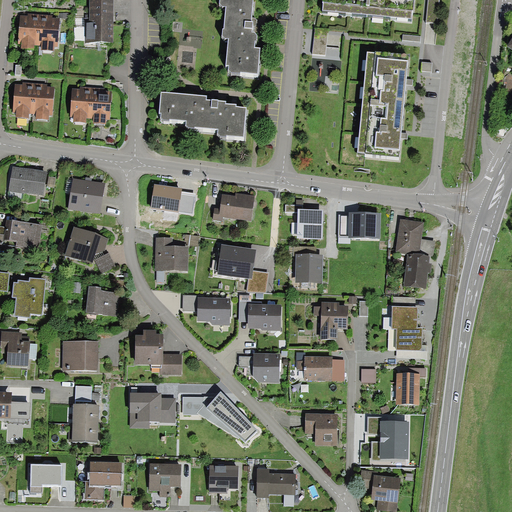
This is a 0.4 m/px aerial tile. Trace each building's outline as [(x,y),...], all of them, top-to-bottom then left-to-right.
[(111,44),(111,0),(88,0),(88,22),(83,22),(83,44),(111,44)] [(218,0),(218,10),(224,10),(221,42),(228,43),(225,74),(256,76),(259,51),(255,51),(256,36),(249,35),(250,25),(252,2),(250,2),(249,0),(218,0)] [(368,16),(369,0),(322,0),(322,12),(368,16)] [(369,0),(368,16),(414,21),(415,0),(369,0)] [(429,0),(429,23),(441,23),(441,0),(429,0)] [(33,46),(36,46),(37,17),(18,16),(17,45),(20,45),(20,50),(33,50),(33,46)] [(59,18),(37,17),(36,46),(39,46),(39,50),(52,51),(52,47),(57,47),(59,18)] [(327,58),(342,61),(345,47),(330,44),(327,58)] [(411,56),(366,51),(356,156),(401,160),(403,137),(408,83),(411,56)] [(27,114),(30,114),(31,85),(12,84),(10,114),(14,114),(13,118),(27,119),(27,114)] [(52,86),(31,85),(30,114),(33,114),(33,119),(46,120),(46,115),(51,115),(52,86)] [(87,118),(90,118),(91,87),(80,87),(80,89),(72,89),(70,118),(74,118),(74,122),(87,123),(87,118)] [(100,88),(91,87),(90,118),(93,119),(93,123),(106,124),(106,119),(111,119),(112,91),(105,90),(105,88),(100,88)] [(160,118),(187,120),(187,128),(217,130),(216,138),(242,139),(244,107),(229,106),(229,102),(213,101),(206,101),(206,95),(161,93),(160,118)] [(45,172),(12,168),(9,191),(42,195),(45,172)] [(102,183),(72,180),(68,210),(99,214),(102,183)] [(185,213),(188,185),(169,183),(168,186),(158,185),(154,213),(166,215),(167,211),(185,213)] [(250,218),(252,195),(234,194),(234,196),(220,195),(219,209),(213,209),(212,219),(221,220),(221,215),(250,218)] [(299,212),(297,212),(297,237),(321,237),(321,209),(299,209),(299,212)] [(379,240),(380,216),(350,215),(349,239),(379,240)] [(37,249),(40,224),(7,220),(4,238),(15,240),(14,246),(37,249)] [(421,223),(400,220),(396,252),(407,253),(417,255),(421,223)] [(106,239),(73,228),(64,256),(95,264),(102,273),(114,266),(107,252),(101,254),(106,239)] [(171,238),(155,238),(155,269),(186,270),(186,246),(171,246),(171,238)] [(296,254),(315,255),(315,246),(293,245),(293,254),(296,254)] [(250,280),(254,253),(222,248),(218,275),(250,280)] [(417,255),(407,253),(403,284),(423,287),(427,256),(417,255)] [(296,254),(295,281),(320,281),(320,255),(315,255),(296,254)] [(163,271),(155,271),(155,282),(163,282),(163,271)] [(8,273),(0,272),(0,290),(7,291),(8,273)] [(40,313),(44,278),(28,276),(28,280),(17,279),(17,282),(12,282),(11,296),(16,296),(14,315),(27,316),(27,311),(40,313)] [(118,291),(88,288),(85,312),(115,315),(118,291)] [(198,311),(198,298),(198,295),(182,295),(182,311),(198,311)] [(248,321),(248,304),(248,296),(239,296),(238,321),(248,321)] [(397,297),(396,305),(417,306),(418,298),(397,297)] [(198,311),(198,320),(229,320),(229,298),(198,298),(198,311)] [(346,329),(346,306),(339,305),(339,302),(322,302),(322,306),(314,306),(314,327),(320,327),(320,338),(335,338),(335,328),(346,329)] [(248,321),(248,328),(279,328),(280,304),(248,304),(248,321)] [(399,332),(419,332),(420,311),(394,310),(393,331),(399,332)] [(135,364),(163,364),(163,354),(163,334),(156,334),(156,329),(144,329),(144,334),(136,334),(135,364)] [(28,365),(28,341),(21,341),(21,332),(0,331),(0,352),(6,353),(6,364),(28,365)] [(425,333),(419,332),(399,332),(398,354),(424,355),(425,333)] [(96,341),(62,341),(62,370),(96,370),(96,341)] [(163,354),(163,364),(163,374),(182,375),(182,354),(163,354)] [(278,382),(278,356),(238,356),(238,368),(247,367),(247,376),(253,376),(257,382),(278,382)] [(331,357),(304,357),(305,379),(331,379),(331,357)] [(374,370),(360,370),(361,383),(374,383),(374,370)] [(397,374),(397,403),(416,403),(416,377),(416,374),(397,374)] [(91,387),(75,386),(75,404),(90,404),(91,387)] [(28,388),(19,388),(19,402),(27,402),(28,388)] [(9,402),(9,391),(0,390),(0,416),(9,417),(9,413),(19,413),(19,402),(9,402)] [(258,430),(221,391),(215,397),(184,397),(184,415),(201,415),(239,438),(240,437),(246,442),(258,430)] [(163,394),(130,393),(129,429),(150,429),(150,423),(176,423),(177,398),(163,398),(163,394)] [(72,404),(72,422),(95,422),(96,404),(90,404),(75,404),(72,404)] [(336,444),(336,414),(305,414),(305,434),(316,434),(316,444),(336,444)] [(95,422),(72,422),(72,440),(95,440),(95,422)] [(382,422),(381,456),(407,457),(408,423),(382,422)] [(119,463),(89,463),(90,483),(85,484),(85,499),(101,499),(101,484),(119,484),(119,463)] [(179,464),(148,464),(149,491),(159,491),(159,497),(169,497),(169,487),(179,487),(179,464)] [(236,466),(209,465),(208,493),(225,493),(225,487),(236,487),(236,466)] [(63,468),(33,467),(32,493),(43,493),(43,489),(63,489),(63,468)] [(294,493),(294,474),(267,474),(267,469),(255,469),(255,497),(268,497),(268,493),(294,493)] [(396,510),(399,477),(375,475),(375,472),(361,471),(359,487),(371,488),(370,499),(377,499),(376,508),(396,510)] [(133,496),(123,496),(123,508),(133,508),(133,496)]
